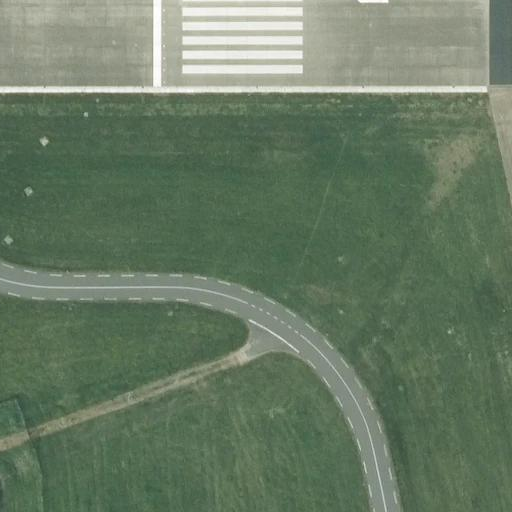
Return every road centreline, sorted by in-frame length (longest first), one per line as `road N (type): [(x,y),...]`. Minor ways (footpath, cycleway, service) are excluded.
road 1 (unclassified): [(0,279),(194,289),(264,311),(313,347),(345,385),(372,448),(385,511)]
road 2 (track): [(0,446),(244,356)]
